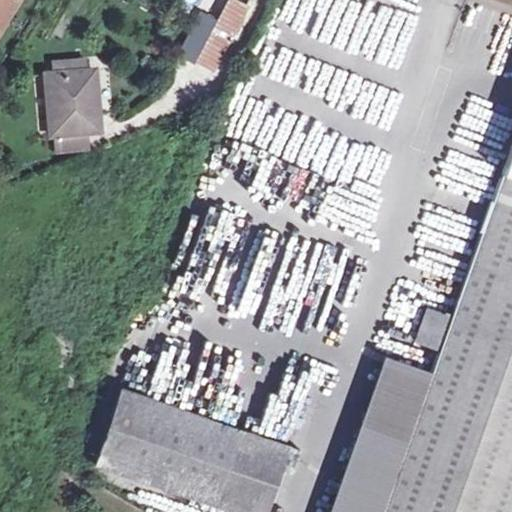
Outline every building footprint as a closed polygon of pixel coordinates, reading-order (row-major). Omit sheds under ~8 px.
[(0,0),(0,24),(13,0),(0,0)] [(236,0),(228,0),(217,22),(234,31),(248,8),(236,0)] [(234,31),(217,22),(206,41),(223,50),(234,31)] [(52,47),(52,59),(83,59),(83,45),(52,47)] [(94,59),(83,59),(52,59),(43,58),(42,119),(49,119),(50,136),(82,135),(82,119),(93,119),(94,59)] [(431,369),(378,511),(511,511),(511,146),(451,312),(428,304),(417,337),(440,345),(431,369)] [(446,306),(455,283),(432,274),(423,298),(446,306)] [(340,511),(378,511),(431,369),(398,357),(340,511)] [(119,390),(94,463),(232,511),(259,511),(282,448),(119,390)]
